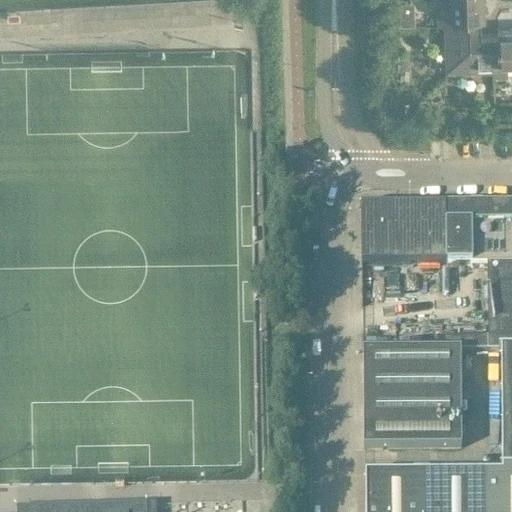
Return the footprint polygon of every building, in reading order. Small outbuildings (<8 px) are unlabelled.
[(400,0),(400,24),(414,24),(414,0),(400,0)] [(480,18),(480,19),(484,19),(483,0),(448,0),(449,12),(437,12),(437,20),(480,18)] [(446,73),(481,35),(480,19),(480,18),(437,20),(437,27),(444,27),(446,64),(449,67),(446,71),(446,73)] [(499,77),(507,77),(507,65),(511,64),(511,30),(497,31),(497,35),(498,35),(499,77)] [(498,35),(497,35),(481,35),(446,73),(448,73),(451,69),(455,73),(492,71),(492,78),(499,77),(498,35)] [(493,114),(493,106),(483,106),(483,114),(493,114)] [(438,351),(500,351),(511,351),(511,207),(444,208),(445,266),(486,265),(487,338),(438,339),(438,351)] [(445,266),(444,208),(360,208),(360,266),(445,266)] [(511,351),(500,351),(501,471),(511,470),(511,351)] [(362,450),(460,450),(460,353),(362,353),(362,450)] [(511,511),(511,470),(501,471),(501,476),(364,477),(364,511),(511,511)]
